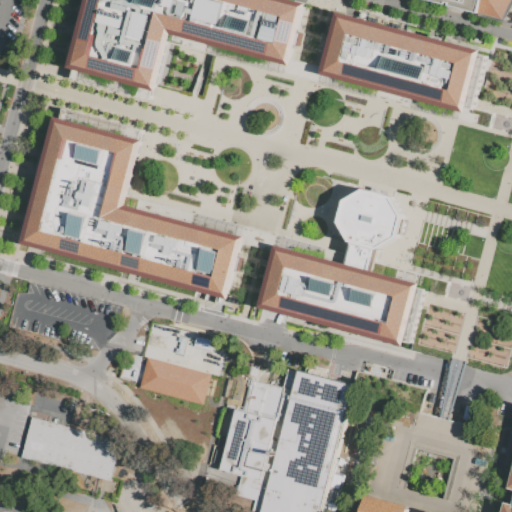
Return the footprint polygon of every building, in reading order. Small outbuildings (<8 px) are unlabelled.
[(298,0),(88,0),(70,67),(158,91),(174,34),(294,66),(310,3),(298,0)] [(511,0),(504,19),(434,0),(511,0)] [(340,11),(323,74),(468,112),(485,49),(340,11)] [(247,238),(230,300),(21,244),(55,116),(145,140),(127,206),(247,238)] [(261,308),(406,347),(423,284),(385,274),(374,271),(379,251),(393,242),(400,238),(406,216),(401,208),(394,197),(380,193),(366,189),(346,200),(340,222),(353,243),(348,264),(278,245),(261,308)] [(148,347),(152,330),(169,335),(168,340),(177,343),(175,353),(148,347)] [(172,341),(173,340),(189,344),(185,359),(175,356),(178,342),(172,341)] [(200,340),(212,343),(210,351),(198,348),(200,340)] [(144,360),(151,362),(147,377),(140,375),(144,360)] [(204,367),(215,370),(213,379),(201,375),(204,367)] [(245,414),(252,382),(294,394),(300,373),(357,389),(324,511),(253,511),(256,503),(238,498),(243,478),(222,473),(238,413),(245,414)] [(364,511),(388,421),(415,428),(418,415),(468,429),(465,442),(491,450),(474,511),(364,511)] [(34,421),(121,444),(110,483),(24,460),(34,421)] [(500,511),(511,511),(511,481),(510,489),(511,488),(511,503),(503,502),(500,511)]
